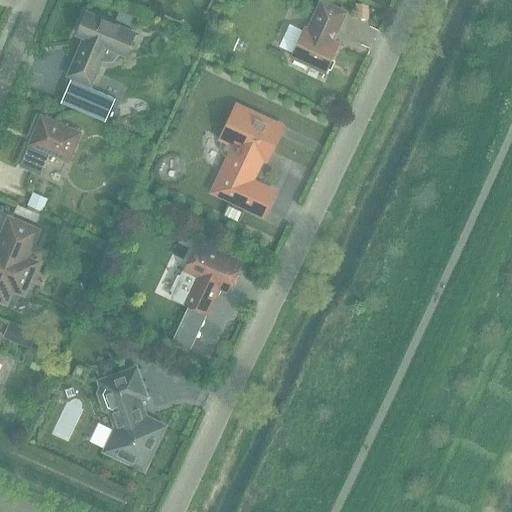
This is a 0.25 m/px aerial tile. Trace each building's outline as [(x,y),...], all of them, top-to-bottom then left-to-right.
[(338,43),(332,40),(345,12),(321,1),(308,29),(304,27),(290,56),(295,58),(292,64),(304,69),(304,70),(305,70),(308,64),(324,71),(321,78),(322,78),(338,43)] [(106,47),(125,55),(135,33),(86,12),(76,34),(85,37),(82,46),(81,45),(68,75),(90,84),(106,47)] [(258,115),(255,119),(235,110),(221,138),(222,138),(221,141),(220,146),(220,150),(223,153),(226,156),(229,157),(213,191),(262,214),(273,191),(251,180),(262,157),(265,159),(281,126),(258,115)] [(71,154),(80,132),(41,115),(32,137),(35,139),(33,144),(29,142),(19,166),(40,175),(50,153),(68,160),(71,154)] [(28,194),(34,181),(15,172),(9,185),(28,194)] [(31,196),(47,202),(53,185),(37,180),(31,196)] [(35,263),(25,259),(37,231),(9,219),(0,240),(0,298),(1,299),(9,282),(24,288),(35,263)] [(219,287),(227,291),(241,261),(198,241),(182,274),(178,273),(171,289),(173,290),(170,296),(207,313),(219,287)] [(106,450),(143,467),(163,426),(144,417),(137,397),(144,394),(135,369),(101,381),(103,388),(109,391),(114,404),(111,410),(117,427),(106,450)]
